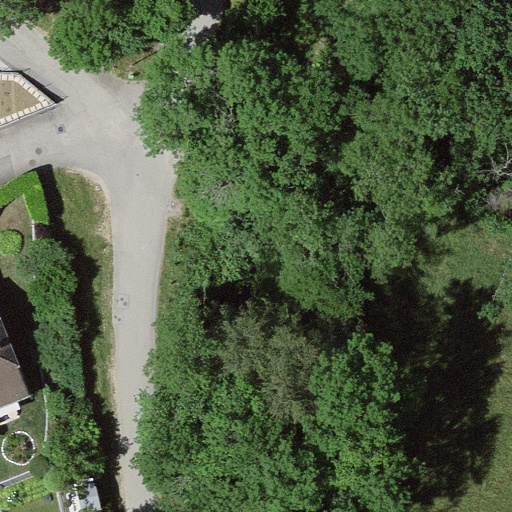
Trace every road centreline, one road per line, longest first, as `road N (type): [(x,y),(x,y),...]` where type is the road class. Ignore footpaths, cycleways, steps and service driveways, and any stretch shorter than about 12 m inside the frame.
road 1 (residential): [(153,136),(132,430),(139,511)]
road 2 (residential): [(153,136),(0,16)]
road 3 (residential): [(153,136),(67,137),(0,156)]
road 4 (residential): [(209,0),(162,97),(153,136)]
